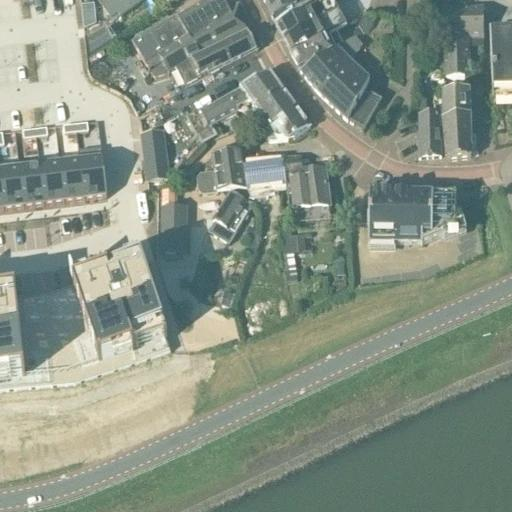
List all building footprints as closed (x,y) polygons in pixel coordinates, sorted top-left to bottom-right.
[(105,0),(100,5),(111,21),(118,16),(120,19),(146,0),(105,0)] [(227,0),(211,0),(151,38),(151,36),(133,48),(155,83),(169,79),(177,75),(186,91),(210,79),(258,55),(257,53),(257,54),(248,36),(249,29),(243,18),(239,20),(232,17),(230,14),(232,8),(227,0)] [(262,0),(272,21),(297,11),(316,0),(262,0)] [(275,28),(283,43),(338,15),(330,0),(275,28)] [(446,81),(465,80),(469,71),(468,42),(484,41),(483,12),(443,13),(444,41),(445,41),(446,81)] [(338,15),(283,43),(290,56),(329,38),(338,36),(347,31),(338,15)] [(365,19),(359,29),(364,38),(369,35),(374,24),(375,20),(365,19)] [(104,30),(87,40),(88,61),(114,47),(104,30)] [(329,38),(290,56),(298,71),(329,55),(323,45),(331,41),(329,38)] [(511,38),(490,39),(492,100),(494,100),(494,105),(511,104),(511,38)] [(329,56),(300,74),(317,96),(319,97),(345,63),(348,65),(361,50),(354,41),(329,56)] [(440,60),(426,61),(426,70),(440,69),(440,60)] [(375,89),(348,65),(345,63),(319,97),(348,125),(364,134),(364,133),(381,105),(369,98),(375,89)] [(269,106),(284,95),(271,76),(230,99),(237,112),(244,108),(248,114),(267,102),(269,106)] [(442,98),(442,101),(445,101),(445,114),(443,128),(446,164),(471,161),(471,160),(471,153),(472,153),(472,152),(472,150),(472,147),(472,143),(472,140),(472,135),(472,134),(472,121),(471,119),(470,111),(470,106),(469,101),(469,95),(469,89),(469,81),(469,80),(465,80),(446,81),(447,98),(442,98)] [(267,102),(248,114),(246,116),(258,133),(270,145),(294,143),(310,131),(284,95),(269,106),(267,102)] [(427,96),(420,95),(419,120),(419,161),(419,162),(441,161),(439,119),(426,120),(427,96)] [(238,114),(237,112),(230,99),(200,115),(205,124),(202,125),(204,133),(209,131),(238,114)] [(87,127),(75,129),(76,137),(88,135),(87,127)] [(65,130),(63,130),(64,138),(76,137),(75,129),(65,130)] [(47,132),(35,134),(36,142),(48,140),(47,132)] [(35,134),(23,135),(24,143),(36,142),(35,134)] [(164,135),(144,138),(148,173),(168,171),(164,135)] [(101,152),(78,155),(79,165),(84,205),(108,202),(101,152)] [(203,199),(230,195),(247,193),(244,168),(242,154),(213,157),(215,175),(200,177),(196,182),(198,195),(203,199)] [(283,164),(285,184),(291,183),(294,215),(330,211),(325,172),(302,175),(300,162),(283,164)] [(285,190),(285,184),(283,164),(244,168),(247,193),(247,194),(251,194),(252,202),(267,200),(266,192),(285,190)] [(40,165),(18,167),(18,172),(23,212),(45,210),(40,170),(40,165)] [(79,165),(60,167),(65,207),(84,205),(79,165)] [(60,167),(40,170),(45,210),(65,207),(60,167)] [(18,172),(0,174),(0,176),(5,215),(23,212),(18,172)] [(245,195),(247,194),(247,193),(230,195),(223,211),(214,224),(209,236),(229,248),(246,219),(240,216),(246,207),(245,207),(245,195)] [(457,200),(370,196),(369,214),(370,248),(423,249),(442,240),(445,244),(466,236),(461,217),(456,217),(457,200)] [(162,210),(162,257),(186,257),(187,210),(162,210)] [(258,234),(249,235),(249,252),(258,252),(258,234)] [(303,255),(302,241),(291,242),(292,256),(303,255)] [(0,396),(75,388),(170,356),(141,269),(142,269),(142,268),(122,274),(121,275),(133,313),(135,312),(141,329),(109,340),(106,328),(108,328),(106,322),(108,322),(95,284),(94,284),(65,294),(47,300),(0,304),(0,345),(2,345),(4,363),(0,363),(0,396)] [(120,274),(93,278),(95,284),(108,322),(106,322),(108,328),(106,328),(109,340),(141,329),(135,312),(133,313),(121,275),(120,274)]
